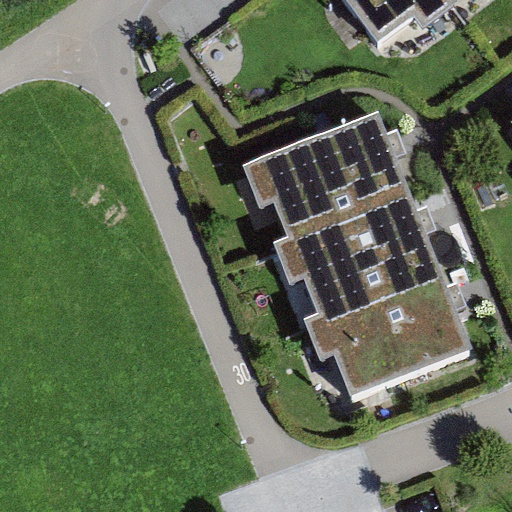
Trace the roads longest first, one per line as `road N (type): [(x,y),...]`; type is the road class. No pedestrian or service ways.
road 1 (residential): [(78,28),(154,169),(295,499)]
road 2 (residential): [(295,499),(511,405)]
